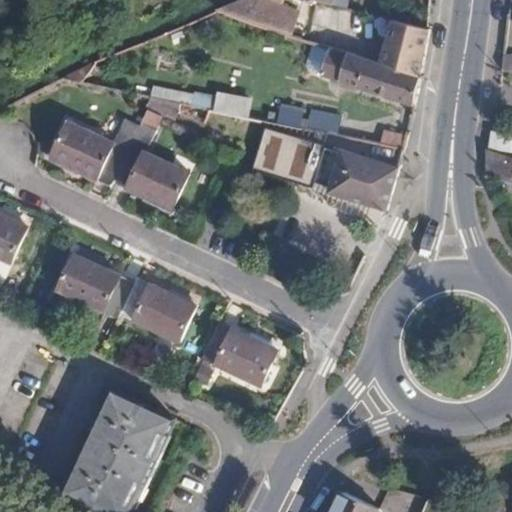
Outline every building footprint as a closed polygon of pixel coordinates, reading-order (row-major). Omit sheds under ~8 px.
[(241,2),(223,11),(270,27),(275,14),(241,2)] [(423,79),(431,31),(394,21),(382,64),(423,79)] [(325,75),(417,106),(423,79),(382,64),(334,48),(325,75)] [(95,65),(66,80),(85,84),(95,65)] [(154,86),(149,107),(203,118),(207,97),(154,86)] [(312,128),(341,136),(349,104),(322,97),(312,128)] [(305,126),(213,109),(208,124),(293,156),(305,126)] [(50,159),(111,189),(127,153),(66,124),(50,159)] [(333,192),(388,214),(401,169),(347,149),(345,154),(327,148),(318,179),(336,184),(333,192)] [(189,176),(130,149),(113,184),(172,212),(189,176)] [(511,156),(496,152),(490,176),(511,180),(511,156)] [(0,254),(17,263),(32,229),(0,210),(0,254)] [(80,255),(63,291),(122,318),(125,313),(139,283),(80,255)] [(139,283),(125,313),(183,341),(199,305),(141,277),(139,283)] [(223,320),(207,356),(266,384),(283,349),(223,320)] [(121,391),(75,492),(116,511),(137,511),(140,505),(135,503),(146,478),(151,481),(162,459),(156,456),(168,432),(173,434),(181,419),(121,391)] [(347,493),(338,511),(382,511),(383,509),(347,493)] [(431,498),(425,511),(459,511),(462,507),(431,498)]
